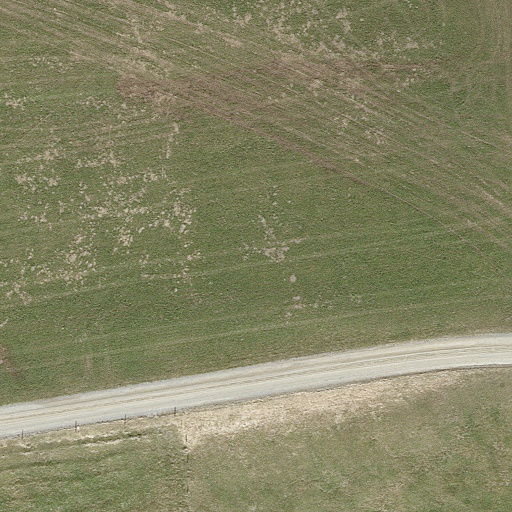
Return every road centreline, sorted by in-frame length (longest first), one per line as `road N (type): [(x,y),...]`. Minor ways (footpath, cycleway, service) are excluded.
road 1 (track): [(0,428),(511,354)]
road 2 (track): [(511,245),(413,0)]
